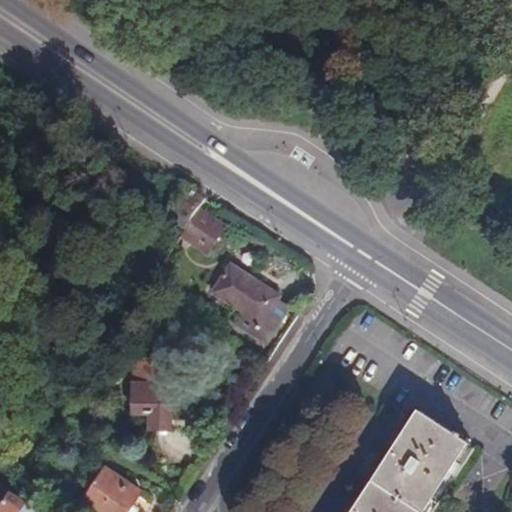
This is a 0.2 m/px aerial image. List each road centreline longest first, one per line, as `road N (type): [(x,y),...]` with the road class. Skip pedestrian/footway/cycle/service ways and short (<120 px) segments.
road 1 (secondary): [(358,250),(0,6)]
road 2 (residential): [(358,250),(193,511)]
road 3 (secondary): [(511,350),(358,250)]
